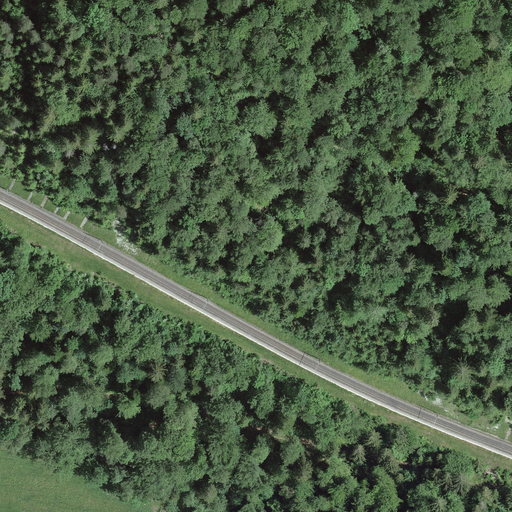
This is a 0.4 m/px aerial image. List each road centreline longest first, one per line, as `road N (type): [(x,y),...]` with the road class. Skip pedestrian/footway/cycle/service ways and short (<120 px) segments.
road 1 (track): [(511,494),(251,422),(0,401)]
road 2 (track): [(178,511),(141,486),(0,420)]
